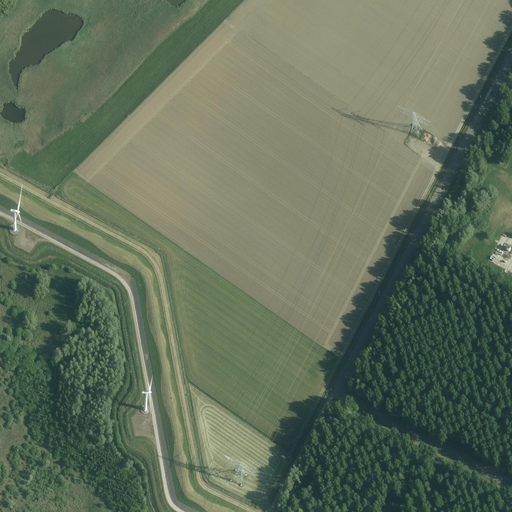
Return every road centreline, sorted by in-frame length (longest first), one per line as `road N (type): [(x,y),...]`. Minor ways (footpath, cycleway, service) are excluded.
road 1 (track): [(0,174),(150,258),(161,276),(198,477),(256,511)]
road 2 (track): [(0,209),(131,282),(171,500),(195,511)]
